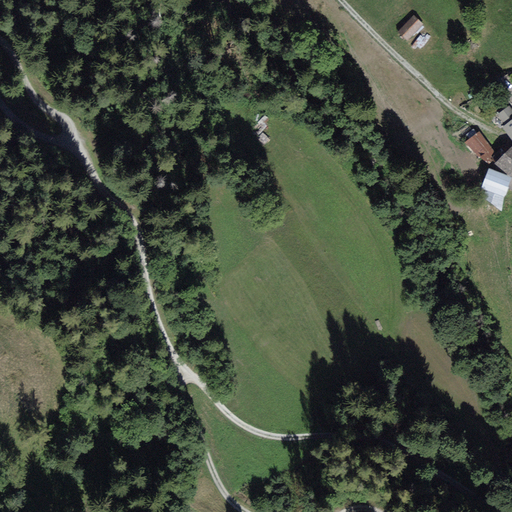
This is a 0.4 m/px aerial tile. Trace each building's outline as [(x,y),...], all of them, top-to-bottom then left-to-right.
[(407,39),(421,24),(414,17),(400,32),(407,39)] [(494,85),(498,92),(505,87),(501,81),(494,85)] [(511,107),(500,117),(511,132),(511,107)] [(483,166),(497,154),(480,134),(466,147),(483,166)] [(511,153),(499,165),(511,180),(511,153)] [(507,202),(511,182),(491,177),(485,197),(507,202)]
